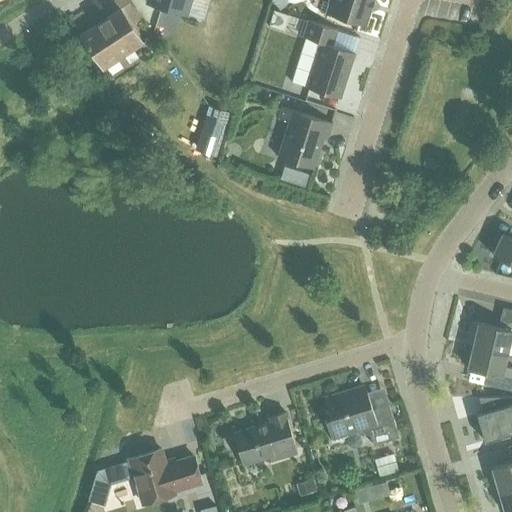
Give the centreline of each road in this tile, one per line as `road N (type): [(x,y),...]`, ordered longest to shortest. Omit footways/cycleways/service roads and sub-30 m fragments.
road 1 (unclassified): [(178,408),(414,337)]
road 2 (unclassified): [(354,187),(412,0)]
road 3 (unclassified): [(456,511),(414,337)]
road 4 (unclassified): [(437,273),(511,163)]
